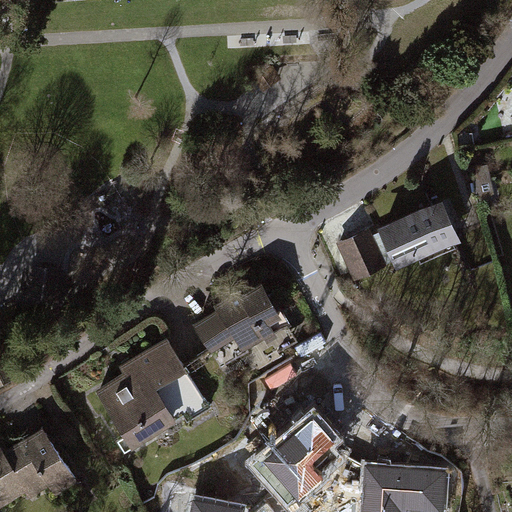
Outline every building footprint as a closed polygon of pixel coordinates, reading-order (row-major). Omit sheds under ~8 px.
[(271,65),(252,78),(260,91),(279,79),(271,65)] [(435,198),(376,229),(398,272),(458,241),(435,198)] [(356,232),(337,241),(354,278),(373,270),(356,232)] [(61,268),(25,265),(23,292),(59,295),(61,268)] [(261,285),(259,287),(256,283),(219,305),(221,309),(199,323),(213,347),(236,333),(244,346),(265,334),(267,337),(275,333),(268,321),(278,314),(261,285)] [(188,421),(210,407),(167,339),(135,359),(140,366),(100,391),(127,435),(142,425),(147,433),(182,412),(188,421)] [(290,419),(316,404),(306,386),(280,401),(290,419)] [(68,511),(88,498),(43,427),(41,428),(43,429),(25,440),(24,439),(22,440),(26,445),(7,457),(0,445),(0,505),(8,501),(7,499),(46,477),(68,511)] [(383,451),(332,472),(318,449),(293,464),(289,457),(268,470),(285,497),(305,486),(320,511),(328,511),(349,500),(348,497),(377,485),(388,510),(413,500),(397,460),(388,463),(383,451)]
